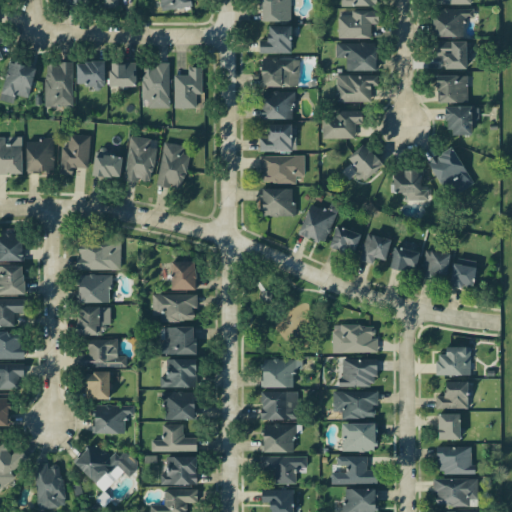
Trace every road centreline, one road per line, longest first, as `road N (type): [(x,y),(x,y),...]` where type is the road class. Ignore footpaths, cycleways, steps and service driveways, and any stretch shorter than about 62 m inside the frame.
road 1 (residential): [(225,0),(235,511)]
road 2 (residential): [(0,208),(107,208),(195,225),(414,310)]
road 3 (residential): [(49,207),(51,423)]
road 4 (residential): [(226,36),(51,30),(35,20),(34,0)]
road 5 (residential): [(414,511),(414,310)]
road 6 (residential): [(409,0),(406,128)]
